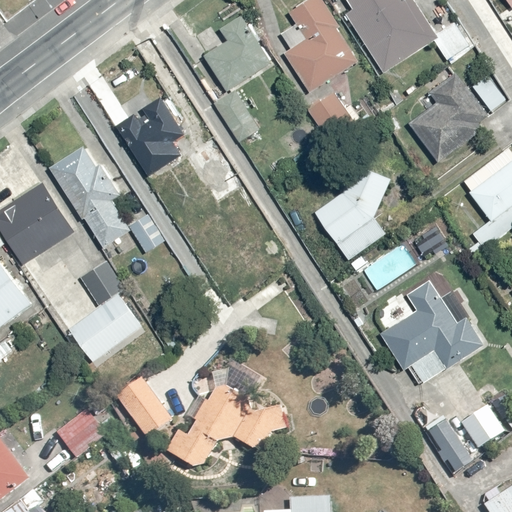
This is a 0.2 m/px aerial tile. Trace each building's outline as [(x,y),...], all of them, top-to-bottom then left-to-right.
[(360,62),(322,0),(310,0),(290,13),(297,24),(282,34),(292,50),(287,53),(311,92),(360,62)] [(436,35),(413,0),(409,0),(405,3),(403,0),(338,0),(347,0),(352,8),(345,12),(384,73),(436,41),(448,60),(472,45),(458,22),(436,35)] [(511,11),(511,0),(490,0),(502,18),(511,11)] [(273,62),(243,16),(224,29),(231,39),(206,56),(229,91),(273,62)] [(482,120),(510,99),(492,74),(471,90),(458,72),(432,92),(440,103),(411,124),(440,163),(487,127),(482,120)] [(365,123),(340,88),(309,110),(333,145),(365,123)] [(261,128),(236,90),(216,103),(241,141),(261,128)] [(185,130),(162,95),(145,106),(152,117),(145,121),(139,111),(119,125),(152,174),(183,153),(173,138),(185,130)] [(242,186),(215,141),(193,154),(214,189),(211,191),(217,201),(242,186)] [(52,168),(106,246),(114,241),(122,253),(140,241),(148,252),(169,237),(152,212),(140,220),(87,144),(52,168)] [(288,149),(264,162),(281,191),(305,177),(288,149)] [(350,185),(315,211),(351,261),(388,234),(375,217),(396,175),(368,161),(354,190),(350,185)] [(490,217),(473,230),(480,240),(468,249),(475,259),(511,231),(511,161),(471,191),(490,217)] [(78,231),(43,179),(0,208),(0,226),(26,265),(78,231)] [(138,329),(114,296),(111,293),(118,288),(101,265),(88,274),(72,253),(29,285),(64,332),(88,365),(138,329)] [(486,344),(436,263),(388,293),(395,304),(381,313),(390,327),(382,332),(405,369),(413,364),(425,382),(486,344)] [(0,291),(0,325),(16,313),(0,291)] [(227,440),(231,432),(240,437),(261,449),(282,414),(254,398),(267,376),(236,359),(227,375),(214,368),(172,441),(178,445),(178,448),(179,451),(180,454),(181,456),(183,459),(185,461),(187,463),(190,464),(192,465),(195,466),(198,466),(201,466),(204,465),(206,464),(209,463),(212,465),(227,440)] [(151,439),(177,418),(142,374),(116,394),(151,439)] [(461,423),(478,449),(507,429),(489,403),(461,423)] [(31,511),(32,511),(44,503),(34,489),(111,435),(91,408),(58,432),(55,429),(15,457),(0,435),(0,502),(1,502),(6,509),(1,511),(31,511)] [(478,449),(461,423),(460,424),(453,414),(427,433),(454,471),(481,453),(478,449)] [(511,511),(511,485),(485,504),(490,511),(511,511)] [(291,509),(266,510),(266,511),(332,511),(332,495),(291,496),(291,509)]
